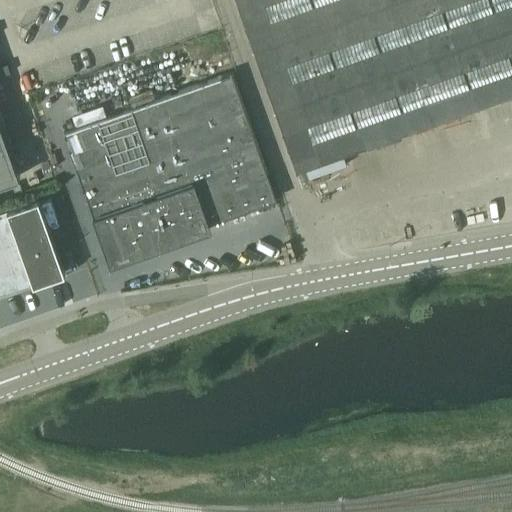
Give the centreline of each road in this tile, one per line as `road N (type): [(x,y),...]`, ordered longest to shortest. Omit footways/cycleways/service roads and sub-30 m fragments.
road 1 (unclassified): [(0,385),(267,292),(511,247)]
road 2 (unknown): [(239,0),(302,192),(350,274)]
